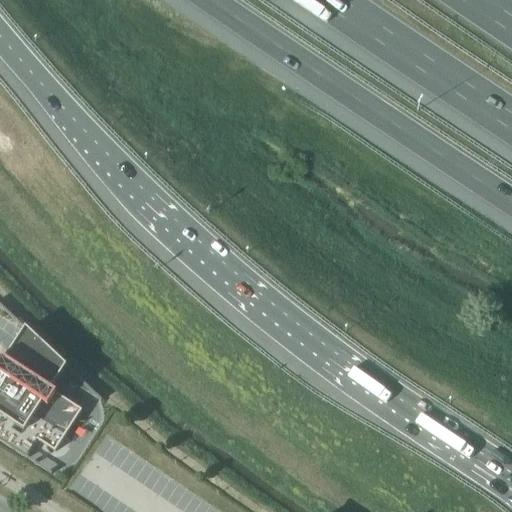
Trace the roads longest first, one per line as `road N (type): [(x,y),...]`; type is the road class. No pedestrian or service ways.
road 1 (motorway): [(0,36),(61,108),(212,255),(296,325),(506,472)]
road 2 (motorway): [(205,0),(511,204)]
road 3 (motorway): [(327,0),(511,122)]
